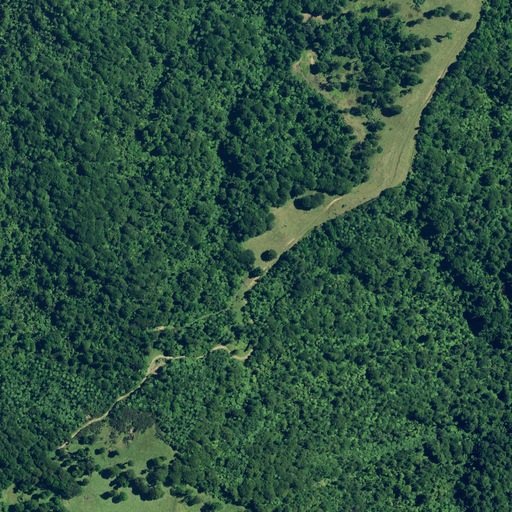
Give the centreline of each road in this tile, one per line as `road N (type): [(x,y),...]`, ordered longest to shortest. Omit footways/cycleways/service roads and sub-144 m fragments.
road 1 (track): [(176,511),(250,442),(236,330),(251,290),(297,238),(395,178)]
road 2 (track): [(485,0),(411,129),(395,178)]
road 3 (track): [(511,254),(395,178)]
